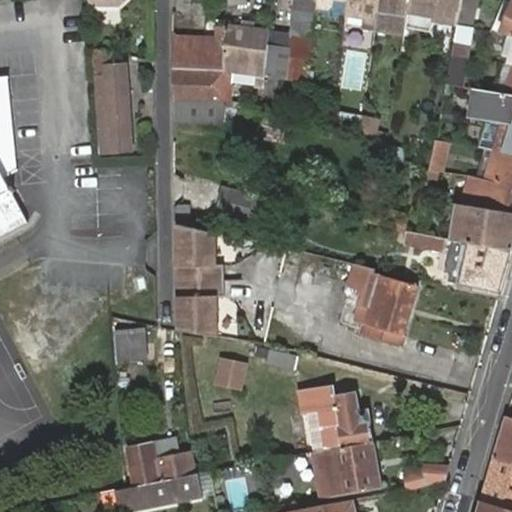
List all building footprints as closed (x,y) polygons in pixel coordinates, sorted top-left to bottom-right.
[(293,0),(290,35),(313,38),(318,3),(318,0),(293,0)] [(348,10),(377,14),(379,0),(349,0),(349,3),(348,10)] [(379,0),(377,14),(407,18),(409,0),(379,0)] [(409,0),(407,18),(405,28),(429,31),(430,21),(458,25),(460,18),(463,0),(409,0)] [(463,0),(460,18),(458,25),(474,27),(479,0),(463,0)] [(511,34),(511,8),(503,33),(508,34),(511,34)] [(348,10),(346,27),(375,31),(377,14),(348,10)] [(474,27),(458,25),(452,56),(468,58),(474,27)] [(199,69),(224,70),(224,68),(226,26),(218,26),(216,41),(199,40),(199,69)] [(224,68),(234,70),(257,75),(256,85),(263,85),(265,76),(270,32),(226,26),(224,68)] [(270,32),(265,76),(307,84),(313,38),(290,35),(270,32)] [(511,34),(508,34),(502,55),(507,57),(506,63),(511,63),(511,34)] [(172,59),(172,69),(199,69),(199,40),(172,39),(172,59)] [(109,51),(92,48),(96,95),(107,95),(105,65),(110,65),(109,51)] [(511,63),(506,63),(499,89),(507,89),(509,83),(511,83),(511,63)] [(126,64),(110,65),(105,65),(107,95),(110,151),(131,150),(129,108),(126,64)] [(223,105),(226,106),(231,106),(234,70),(224,68),(224,70),(223,105)] [(175,114),(175,124),(225,126),(226,106),(223,105),(224,70),(199,69),(172,69),(173,98),(176,100),(175,114)] [(0,233),(25,221),(2,177),(17,169),(5,76),(0,76),(0,233)] [(107,95),(96,95),(100,151),(110,151),(107,95)] [(260,111),(243,109),(231,106),(226,106),(225,126),(238,129),(240,126),(256,129),(260,111)] [(266,112),(261,137),(286,142),(291,118),(266,112)] [(381,119),(363,114),(360,133),(377,137),(381,119)] [(490,148),(511,151),(511,122),(504,122),(497,143),(491,143),(490,148)] [(435,141),(429,170),(442,172),(448,142),(435,141)] [(479,178),(511,182),(511,151),(490,148),(485,147),(479,178)] [(511,182),(479,178),(468,176),(461,204),(511,212),(511,182)] [(253,197),(224,189),(217,213),(247,221),(253,197)] [(254,193),(253,197),(247,221),(265,225),(271,197),(254,193)] [(511,212),(461,204),(458,203),(452,240),(511,249),(511,212)] [(191,206),(176,206),(177,222),(191,225),(191,206)] [(372,207),(368,222),(403,230),(407,215),(372,207)] [(191,225),(177,222),(177,266),(180,266),(181,281),(226,281),(226,265),(218,265),(218,232),(191,225)] [(511,252),(511,249),(452,240),(409,232),(406,243),(450,254),(447,270),(450,274),(449,281),(500,293),(511,252)] [(365,325),(362,336),(402,347),(419,288),(371,273),(372,270),(357,266),(350,286),(366,291),(361,306),(370,308),(365,325)] [(226,281),(181,281),(181,295),(177,296),(177,331),(219,338),(219,297),(226,296),(226,281)] [(361,306),(356,323),(365,325),(370,308),(361,306)] [(144,329),(116,329),(118,359),(146,358),(144,329)] [(298,356),(272,350),(269,364),(295,371),(298,356)] [(247,363),(221,359),(217,384),(243,389),(247,363)] [(305,392),(310,416),(315,415),(318,414),(326,452),(374,443),(370,422),(362,423),(357,395),(335,399),(333,387),(305,392)] [(318,414),(315,415),(322,453),(326,452),(318,414)] [(511,418),(505,417),(493,458),(511,464),(511,418)] [(177,440),(154,445),(157,459),(180,455),(177,440)] [(374,443),(326,452),(322,453),(320,453),(327,499),(382,488),(374,443)] [(127,450),(134,487),(195,475),(191,453),(180,455),(157,459),(154,445),(127,450)] [(480,501),(511,510),(511,464),(493,458),(480,501)] [(408,491),(445,481),(449,466),(427,466),(426,470),(410,474),(408,491)] [(124,489),(114,491),(118,511),(129,511),(200,498),(195,475),(134,487),(124,489)] [(355,511),(353,501),(295,511),(355,511)] [(477,511),(511,511),(511,510),(480,501),(477,511)]
